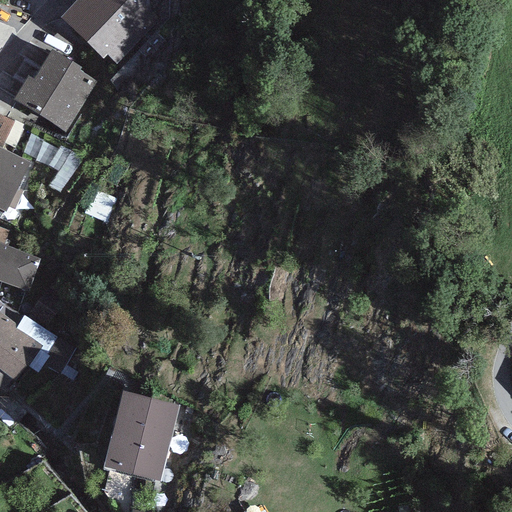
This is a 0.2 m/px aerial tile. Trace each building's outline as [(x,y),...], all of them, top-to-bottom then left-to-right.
[(159,17),(140,0),(77,0),(61,17),(105,58),(108,55),(116,63),(159,17)] [(80,67),(51,49),(32,79),(28,76),(13,100),(65,132),(97,82),(79,70),(80,67)] [(24,126),(0,115),(0,147),(12,153),(24,126)] [(12,153),(0,147),(0,209),(6,212),(31,162),(12,153)] [(0,281),(29,292),(36,266),(32,256),(0,243),(0,281)] [(78,284),(60,271),(31,313),(49,326),(78,284)] [(18,325),(0,311),(0,368),(17,381),(52,335),(25,315),(18,325)] [(179,405),(122,392),(103,468),(160,482),(179,405)]
